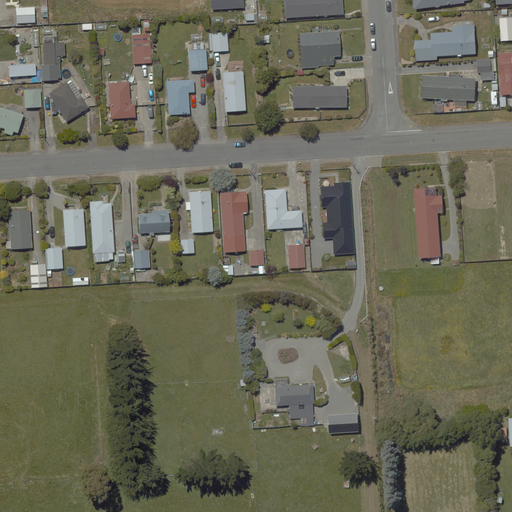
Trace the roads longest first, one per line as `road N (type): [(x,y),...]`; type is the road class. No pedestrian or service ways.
road 1 (residential): [(0,168),(388,141)]
road 2 (residential): [(379,0),(388,141)]
road 3 (residential): [(388,141),(511,134)]
